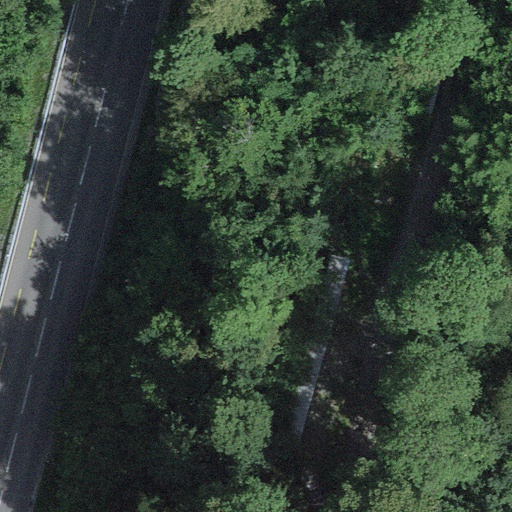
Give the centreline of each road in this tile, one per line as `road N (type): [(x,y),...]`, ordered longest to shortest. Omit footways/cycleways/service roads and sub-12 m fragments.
road 1 (track): [(338,511),(313,436),(337,291),(481,30),(486,0)]
road 2 (primary): [(0,504),(128,0)]
